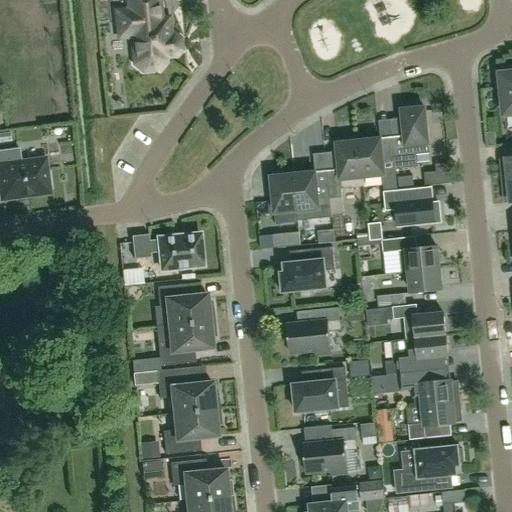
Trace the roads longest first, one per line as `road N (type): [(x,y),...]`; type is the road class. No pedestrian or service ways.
road 1 (residential): [(459,52),(507,511)]
road 2 (residential): [(229,170),(265,511)]
road 3 (residential): [(135,207),(150,164),(240,48)]
road 4 (residential): [(459,52),(316,97)]
road 5 (residential): [(135,207),(0,228)]
